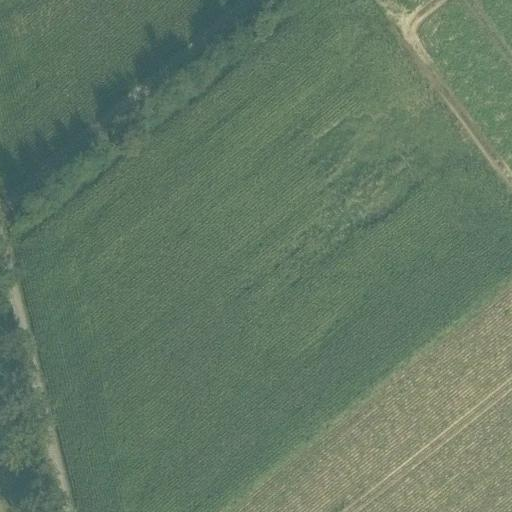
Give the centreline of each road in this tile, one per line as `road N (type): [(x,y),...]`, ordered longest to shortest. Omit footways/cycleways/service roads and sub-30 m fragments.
road 1 (track): [(278,0),(0,236)]
road 2 (track): [(0,236),(67,511)]
